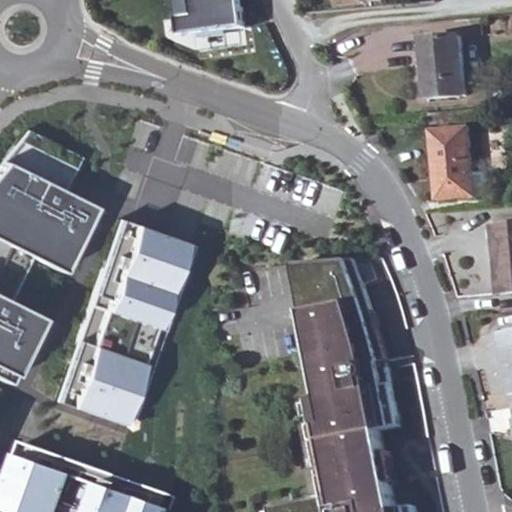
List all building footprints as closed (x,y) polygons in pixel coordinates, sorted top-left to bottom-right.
[(235,0),(177,0),(182,37),(240,30),(235,0)] [(462,37),(424,39),(429,99),(468,95),(462,37)] [(0,161),(0,378),(6,382),(37,317),(5,300),(28,254),(58,269),(91,206),(61,191),(78,155),(24,128),(0,161)] [(468,128),(432,131),(438,199),(486,195),(484,171),(472,172),(468,128)] [(328,172),(302,190),(339,241),(365,223),(328,172)] [(55,399),(129,425),(194,245),(119,219),(55,399)] [(511,225),(495,226),(498,260),(503,259),(506,294),(511,293),(511,225)] [(358,259),(304,263),(310,293),(302,294),(307,319),(314,357),(323,400),(309,401),(309,403),(310,416),(311,427),(313,445),(316,471),(319,497),(311,499),(262,509),(263,511),(417,511),(417,507),(397,511),(392,484),(386,453),(382,431),(403,427),(390,362),(391,362),(375,310),(358,259)] [(501,294),(506,294),(503,259),(498,260),(501,294)] [(371,262),(361,262),(368,280),(378,280),(371,262)] [(310,293),(304,263),(296,264),(302,294),(310,293)] [(314,357),(307,319),(299,320),(307,358),(314,357)] [(511,330),(500,333),(511,396),(511,330)] [(310,416),(309,403),(301,404),(302,417),(310,416)] [(313,445),(311,427),(304,429),(306,446),(313,445)] [(26,443),(3,507),(15,511),(177,511),(182,498),(26,443)] [(393,452),(386,453),(392,484),(398,483),(393,452)] [(319,497),(316,471),(308,472),(311,499),(319,497)]
